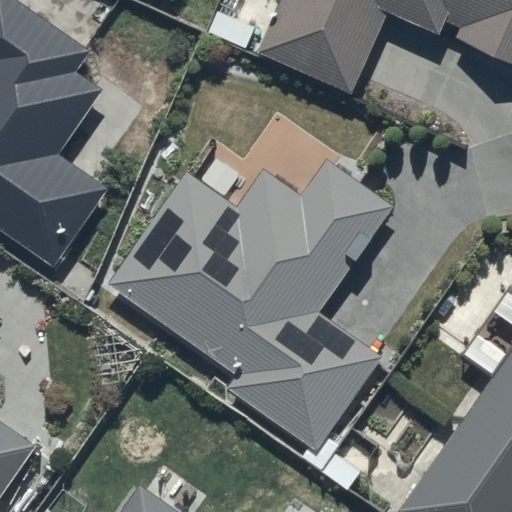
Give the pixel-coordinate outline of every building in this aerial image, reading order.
[(0,0),(0,229),(56,269),(112,191),(61,155),(107,90),(78,70),(90,53),(14,0),(0,0)] [(511,0),(282,0),(260,54),(352,93),(386,12),(440,34),(446,21),(461,27),(456,38),(511,60),(511,0)] [(191,173),(111,287),(235,375),(226,388),(316,452),(383,358),(321,314),(395,210),(328,163),(303,198),(267,172),(241,209),(191,173)] [(0,501),(39,446),(0,419),(0,375),(1,373),(0,372),(0,318),(1,318),(0,317),(0,501)] [(511,511),(511,361),(400,511),(511,511)] [(185,511),(145,483),(124,511),(185,511)]
